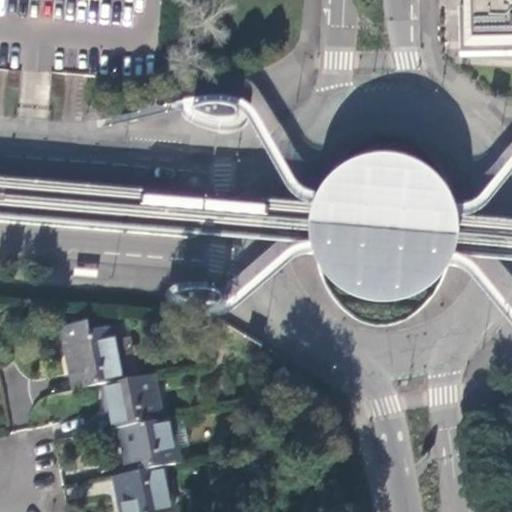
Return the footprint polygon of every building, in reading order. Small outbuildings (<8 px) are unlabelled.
[(0,0),(0,67),(158,81),(164,0),(0,0)] [(511,0),(472,0),(473,7),(461,8),(461,30),(461,55),(511,54),(511,0)] [(472,193),(467,197),(459,200),(452,200),(451,197),(447,190),(442,183),(436,176),(429,171),(422,166),(415,162),(407,159),(398,157),(390,156),(381,156),(373,157),(364,159),(356,162),(348,165),(341,170),(334,175),(328,181),(324,186),(322,190),(320,192),(319,194),(307,192),(298,185),(292,176),(268,133),(255,110),(249,105),(242,100),(231,97),(222,95),(212,95),(187,99),(110,115),(97,117),(98,123),(99,127),(113,125),(181,112),(184,116),(187,121),(194,124),(204,128),(212,130),(216,130),(220,131),(229,131),(237,130),(242,127),(250,120),(286,185),(291,192),(296,198),(304,202),(315,204),(314,207),(311,216),(310,225),(310,234),(311,242),(301,244),(293,247),(288,248),(284,244),(282,245),(233,288),(230,283),(219,277),(203,277),(202,278),(181,284),(170,289),(167,294),(166,299),(172,307),(182,314),(193,316),(204,318),(214,318),(224,317),(236,310),(289,261),(295,257),(303,255),(314,254),(314,256),(315,257),(318,263),(321,270),(327,278),(334,285),(342,291),(350,296),(359,300),(369,303),(378,304),(388,305),(398,303),(408,301),(417,297),(425,293),(433,287),(440,280),(446,272),(449,267),(455,265),(461,267),(469,271),(474,277),(476,279),(511,323),(511,301),(492,278),(486,270),(484,270),(482,272),(478,269),(472,263),(465,258),(461,256),(455,253),(458,245),(459,236),(459,227),(458,219),(467,218),(478,215),(485,209),(492,201),(495,203),(511,181),(511,145),(481,182),(478,186),(472,193)] [(96,384),(120,380),(111,335),(115,334),(113,324),(82,329),(80,320),(55,325),(66,389),(96,384)] [(155,420),(147,375),(120,380),(96,384),(105,430),(116,428),(155,420)] [(182,446),(178,416),(166,418),(171,448),(182,446)] [(166,418),(155,420),(116,428),(124,473),(159,466),(174,463),(171,448),(166,418)] [(164,511),(168,511),(159,466),(124,473),(109,476),(116,511),(164,511)]
